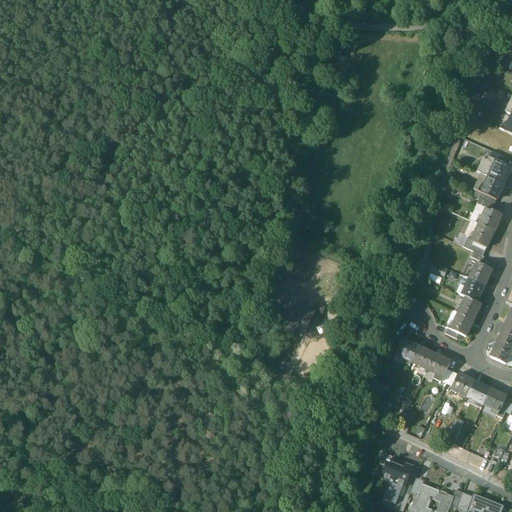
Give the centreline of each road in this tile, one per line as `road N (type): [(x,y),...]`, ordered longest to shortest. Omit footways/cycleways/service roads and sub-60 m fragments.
road 1 (residential): [(511,495),(178,332)]
road 2 (track): [(351,26),(251,368)]
road 3 (residential): [(283,0),(351,26),(474,34)]
road 4 (residential): [(511,247),(473,361)]
